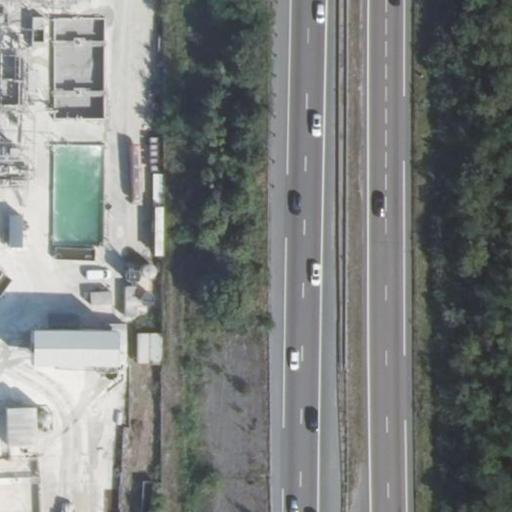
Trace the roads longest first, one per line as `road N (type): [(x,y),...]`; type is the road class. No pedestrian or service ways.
road 1 (motorway): [(392,511),(386,0)]
road 2 (motorway): [(309,0),(304,511)]
